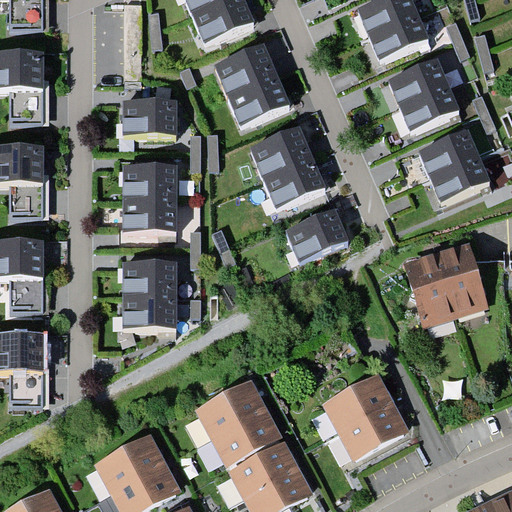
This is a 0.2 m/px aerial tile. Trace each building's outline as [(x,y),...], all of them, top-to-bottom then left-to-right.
[(0,0),(0,3),(9,3),(9,35),(49,35),(48,0),(0,0)] [(241,0),(181,0),(204,51),(254,30),(241,0)] [(408,0),(393,0),(357,16),(379,68),(429,47),(408,0)] [(474,0),(464,0),(471,24),(480,21),(474,0)] [(142,8),(124,8),(124,84),(142,84),(142,8)] [(159,17),(148,18),(152,53),(163,52),(159,17)] [(471,60),(456,27),(447,31),(461,64),(471,60)] [(485,39),(475,41),(485,76),(494,73),(485,39)] [(263,51),(213,73),(240,134),(290,113),(263,51)] [(42,60),(0,60),(0,97),(9,98),(9,130),(49,130),(49,84),(42,84),(42,60)] [(438,67),(388,88),(410,139),(460,118),(438,67)] [(189,71),(180,75),(187,92),(197,88),(189,71)] [(497,133),(482,100),(473,104),(487,137),(497,133)] [(176,108),(121,109),(121,144),(176,143),(176,108)] [(299,134),(249,156),(276,217),(326,195),(299,134)] [(468,138),(418,159),(440,211),(490,189),(468,138)] [(218,139),(207,139),(209,175),(220,175),(218,139)] [(201,140),(190,140),(190,176),(201,176),(201,140)] [(42,154),(0,154),(0,191),(9,192),(9,224),(49,224),(49,178),(42,178),(42,154)] [(176,173),(121,173),(122,240),(176,240),(176,173)] [(335,216),(285,238),(299,270),(349,248),(335,216)] [(221,234),(212,238),(226,271),(236,267),(221,234)] [(201,236),(190,236),(190,272),(201,272),(201,236)] [(42,249),(0,248),(0,286),(9,286),(9,318),(50,318),(49,273),(42,273),(42,249)] [(423,334),(490,312),(469,250),(402,271),(423,334)] [(176,270),(121,270),(121,336),(176,336),(176,270)] [(201,304),(190,303),(190,322),(201,322),(201,304)] [(42,343),(0,342),(0,380),(9,380),(9,412),(49,412),(49,367),(42,367),(42,343)] [(353,469),(410,438),(379,380),(322,411),(353,469)] [(225,474),(282,443),(251,386),(194,417),(225,474)] [(114,511),(156,511),(181,499),(150,440),(93,471),(114,511)] [(245,511),(296,511),(314,503),(284,448),(227,479),(245,511)] [(57,511),(48,495),(16,511),(57,511)] [(511,511),(511,496),(479,511),(511,511)]
